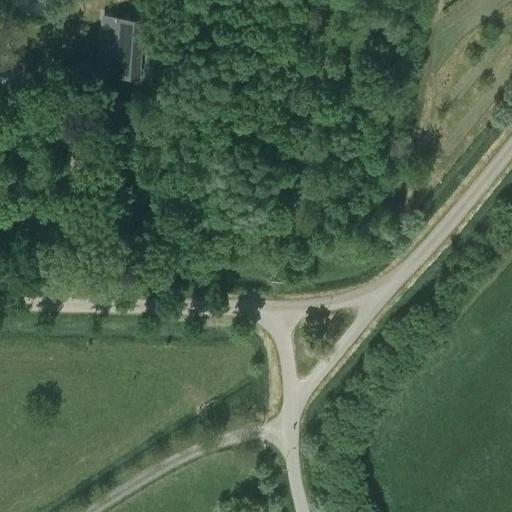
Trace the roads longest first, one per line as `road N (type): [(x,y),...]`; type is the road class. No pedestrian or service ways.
road 1 (unclassified): [(0,299),(273,314)]
road 2 (unclassified): [(387,288),(434,244),(511,144)]
road 3 (unclassified): [(287,429),(300,395),(387,288)]
